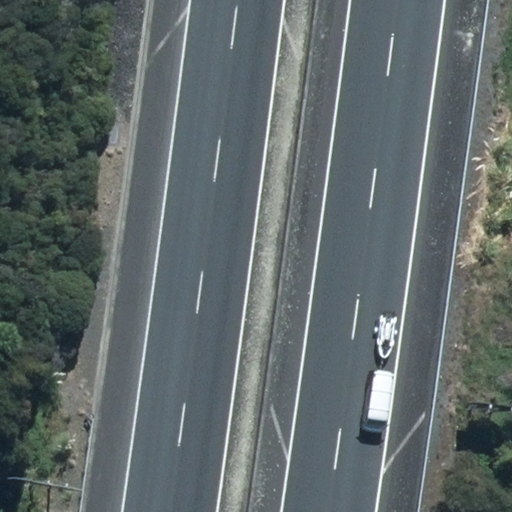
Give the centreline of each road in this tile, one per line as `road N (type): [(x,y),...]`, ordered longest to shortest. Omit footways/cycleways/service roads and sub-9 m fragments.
road 1 (motorway): [(384,0),(323,511)]
road 2 (motorway): [(169,511),(229,0)]
